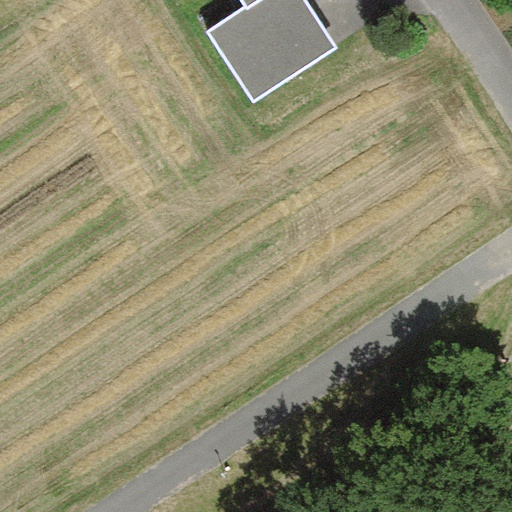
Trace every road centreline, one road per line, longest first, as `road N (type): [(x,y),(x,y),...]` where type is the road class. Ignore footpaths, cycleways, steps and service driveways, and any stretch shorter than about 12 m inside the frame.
road 1 (residential): [(112,511),(511,247)]
road 2 (track): [(458,511),(481,475),(511,390)]
